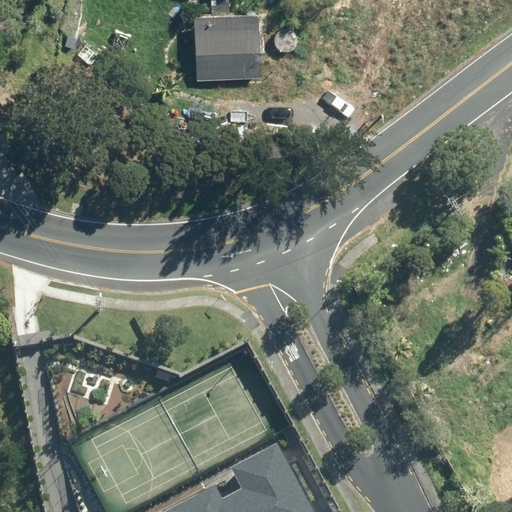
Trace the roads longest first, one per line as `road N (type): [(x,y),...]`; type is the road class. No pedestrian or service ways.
road 1 (residential): [(387,494),(344,451),(239,237)]
road 2 (residential): [(286,220),(379,440),(387,494)]
road 3 (tertiary): [(286,220),(368,178),(511,59)]
road 4 (tertiary): [(0,220),(57,238),(144,249),(239,237)]
